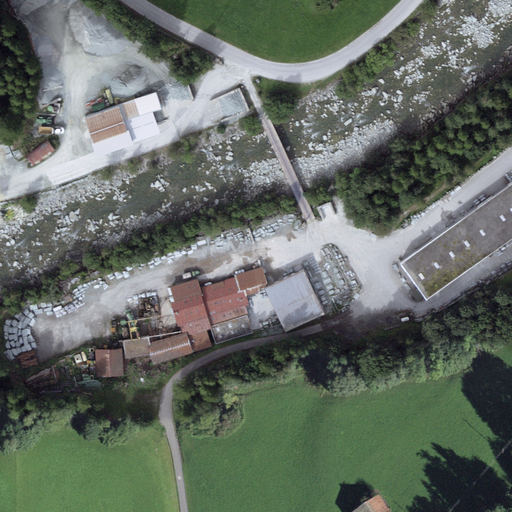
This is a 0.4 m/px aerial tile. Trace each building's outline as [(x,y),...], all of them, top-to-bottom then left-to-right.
[(157,90),(86,115),(100,153),(159,132),(152,113),(164,109),(157,90)] [(215,103),(222,126),(248,117),(241,94),(215,103)] [(52,103),(51,113),(59,114),(60,103),(52,103)] [(46,139),(25,155),(32,165),(54,149),(46,139)] [(511,185),(400,264),(425,299),(511,237),(511,185)] [(175,330),(154,336),(152,332),(124,340),(128,356),(156,349),(158,358),(207,344),(203,328),(213,325),(217,341),(249,332),(244,315),(257,312),(255,304),(247,307),(244,295),(260,291),(258,286),(268,284),(263,266),(234,275),(235,278),(201,287),(198,278),(163,288),(175,330)] [(303,270),(263,287),(283,332),(322,315),(303,270)] [(123,350),(94,350),(94,377),(123,377),(123,350)] [(391,511),(382,498),(363,511),(391,511)]
